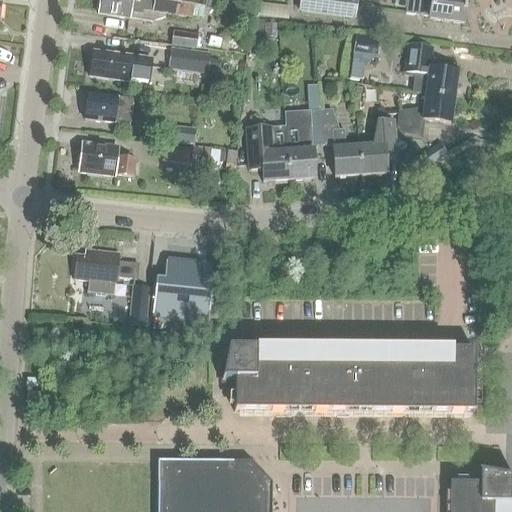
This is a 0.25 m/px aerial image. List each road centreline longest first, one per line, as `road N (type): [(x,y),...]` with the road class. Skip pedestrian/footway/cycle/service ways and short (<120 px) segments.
road 1 (residential): [(4,434),(510,434),(511,421)]
road 2 (residential): [(22,206),(200,224),(511,203)]
road 3 (tertiary): [(4,434),(22,206)]
road 4 (tertiary): [(24,190),(48,0)]
